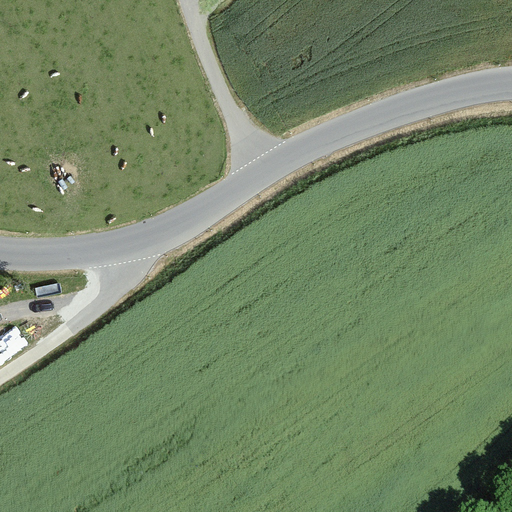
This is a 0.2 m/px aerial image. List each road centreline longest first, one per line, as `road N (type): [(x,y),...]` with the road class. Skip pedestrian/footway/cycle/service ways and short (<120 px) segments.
road 1 (tertiary): [(511,83),(436,96),(260,170),(151,244),(79,262),(0,254)]
road 2 (track): [(0,376),(96,304),(151,244)]
road 3 (track): [(260,170),(207,67),(186,0)]
